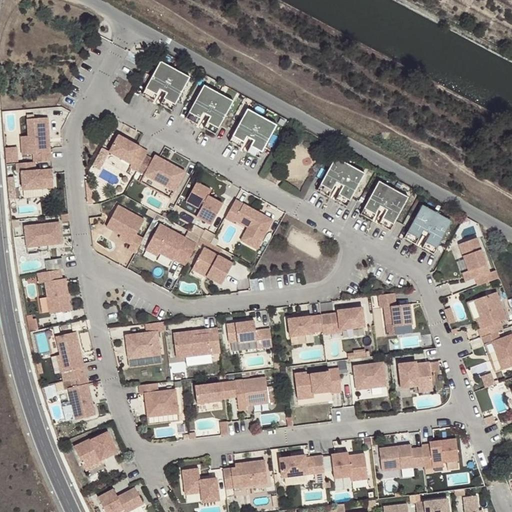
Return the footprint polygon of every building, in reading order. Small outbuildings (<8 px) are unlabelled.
[(175,104),(190,77),(160,61),(145,88),(157,94),(161,86),(168,90),(163,98),(175,104)] [(233,101),(203,84),(188,112),(200,118),(205,110),(211,113),(207,122),(218,128),(233,101)] [(153,100),(157,94),(145,88),(142,94),(153,100)] [(172,110),(175,104),(163,98),(160,104),(172,110)] [(262,152),(277,125),(247,108),(232,136),(243,142),(248,133),(255,137),(250,146),(262,152)] [(188,112),(185,118),(197,124),(200,118),(188,112)] [(35,161),(51,160),(50,147),(49,142),(47,142),(47,137),(49,137),(47,117),(27,118),(28,135),(29,154),(33,153),(34,161),(35,161)] [(207,122),(203,128),(215,134),(218,128),(207,122)] [(22,154),(29,154),(28,135),(20,136),(22,154)] [(145,155),(148,151),(138,145),(133,143),(131,145),(128,144),(129,141),(118,135),(109,151),(131,163),(129,166),(130,167),(137,171),(137,170),(145,155)] [(243,142),(232,136),(229,142),(240,148),(243,142)] [(18,160),(17,146),(6,146),(7,161),(18,160)] [(258,158),(262,152),(250,146),(247,152),(258,158)] [(99,169),(109,151),(101,147),(91,164),(99,169)] [(174,190),(185,171),(171,164),(170,167),(165,164),(166,161),(159,157),(155,155),(152,159),(145,155),(137,170),(174,190)] [(349,200),(364,172),(335,156),(320,184),(331,190),(336,182),(342,185),(338,194),(349,200)] [(52,168),(36,170),(35,161),(34,161),(16,163),(17,172),(21,171),(23,189),(43,188),(42,180),(52,179),(52,174),(52,168)] [(48,187),(53,187),(52,179),(42,180),(43,188),(48,187)] [(393,224),(408,196),(378,180),(363,208),(375,214),(379,205),(386,209),(381,217),(393,224)] [(211,224),(223,203),(208,195),(209,193),(204,190),(206,186),(196,181),(186,201),(200,208),(197,215),(196,216),(211,224)] [(328,196),(331,190),(320,184),(316,189),(328,196)] [(334,199),(346,206),(349,200),(338,194),(334,199)] [(260,212),(235,199),(225,217),(234,222),(235,220),(238,213),(251,220),(247,227),(240,239),(257,248),(273,219),(263,214),(261,217),(258,215),(260,212)] [(135,252),(143,238),(136,234),(144,219),(118,204),(106,226),(120,234),(132,240),(130,243),(128,248),(135,252)] [(436,247),(451,220),(421,204),(407,231),(418,238),(423,229),(429,233),(425,241),(436,247)] [(371,220),(375,214),(363,208),(360,213),(371,220)] [(238,213),(235,220),(247,227),(251,220),(238,213)] [(390,230),(393,224),(381,217),(378,223),(390,230)] [(62,242),(59,221),(25,225),(27,246),(48,244),(62,242)] [(185,265),(197,243),(159,223),(147,246),(159,252),(172,260),(173,258),(185,265)] [(415,243),(418,238),(407,231),(403,237),(415,243)] [(130,243),(132,240),(120,234),(119,237),(130,243)] [(474,276),(477,285),(499,277),(495,269),(488,272),(476,237),(458,243),(468,270),(472,269),(474,276)] [(433,253),(436,247),(425,241),(421,247),(433,253)] [(157,256),(159,252),(147,246),(145,249),(157,256)] [(203,246),(193,265),(208,273),(206,275),(206,276),(221,284),(233,263),(203,246)] [(45,260),(47,271),(60,268),(63,268),(62,257),(45,260)] [(193,265),(192,268),(206,276),(206,275),(208,273),(193,265)] [(62,278),(60,268),(47,271),(37,272),(39,283),(44,282),(49,313),(70,309),(68,299),(65,300),(64,294),(68,293),(66,281),(65,277),(62,278)] [(465,280),(474,276),(472,269),(468,270),(462,272),(465,280)] [(496,291),(473,299),(480,316),(483,326),(480,327),(477,328),(481,336),(482,336),(497,330),(502,328),(500,321),(506,318),(496,291)] [(395,305),(394,292),(378,294),(380,307),(383,307),(385,323),(393,322),(393,326),(411,323),(410,310),(406,311),(405,303),(395,305)] [(337,312),(320,314),(322,330),(323,333),(340,331),(340,328),(364,325),(362,307),(347,308),(348,311),(344,311),(343,309),(337,309),(337,312)] [(322,330),(320,314),(288,318),(290,336),(313,333),(313,331),(322,330)] [(157,331),(165,330),(164,321),(145,323),(146,332),(125,334),(126,345),(128,344),(129,348),(127,348),(128,358),(160,354),(157,331)] [(263,347),(272,345),(269,328),(255,330),(254,322),(249,323),(249,321),(226,323),(229,341),(237,340),(238,342),(256,340),(262,339),(263,347)] [(220,352),(217,327),(207,328),(207,333),(194,334),(193,330),(173,332),(176,357),(186,356),(210,353),(220,352)] [(497,330),(482,336),(485,344),(492,341),(501,368),(511,364),(511,333),(499,338),(497,330)] [(70,378),(86,375),(83,363),(75,331),(55,336),(60,354),(64,371),(61,371),(63,380),(70,378)] [(38,335),(41,353),(51,352),(49,333),(38,335)] [(315,341),(315,334),(296,335),(297,342),(315,341)] [(212,362),(210,353),(186,356),(187,365),(212,362)] [(415,361),(398,363),(401,387),(418,385),(418,388),(432,386),(429,361),(426,361),(420,362),(421,365),(416,366),(415,363),(415,361)] [(383,362),(353,365),(356,389),(386,385),(383,362)] [(341,391),(338,367),(328,368),(328,371),(307,374),(306,371),(294,373),(297,398),(309,397),(309,393),(313,392),(331,390),(331,392),(341,391)] [(483,375),(487,386),(494,383),(490,372),(483,375)] [(88,384),(86,375),(70,378),(72,386),(68,387),(75,419),(95,414),(92,404),(90,405),(89,399),(91,398),(88,384)] [(269,402),(265,376),(234,380),(237,396),(238,410),(247,409),(246,405),(269,402)] [(237,396),(234,380),(194,385),(197,403),(221,400),(221,398),(220,390),(227,390),(228,397),(237,396)] [(157,382),(139,384),(140,393),(144,393),(149,392),(150,398),(145,399),(148,416),(178,412),(175,389),(158,390),(157,382)] [(483,418),(485,424),(495,420),(492,414),(483,418)] [(116,452),(107,431),(91,439),(90,438),(73,446),(82,464),(98,456),(100,460),(100,459),(116,452)] [(429,443),(421,444),(421,446),(424,465),(424,467),(432,466),(432,462),(442,461),(458,459),(456,438),(447,439),(447,441),(441,442),(441,440),(434,441),(429,441),(429,443)] [(424,465),(421,446),(411,447),(410,444),(379,448),(382,470),(424,465)] [(335,453),(331,453),(333,477),(350,476),(351,480),(359,479),(359,475),(367,474),(364,453),(352,454),(352,457),(348,457),(348,455),(348,451),(335,453)] [(305,454),(279,457),(282,477),(307,473),(307,470),(314,469),(314,472),(324,471),(322,455),(309,456),(305,457),(305,454)] [(98,456),(82,464),(84,468),(100,460),(98,456)] [(235,467),(223,468),(225,488),(233,487),(234,487),(232,477),(239,476),(240,486),(253,484),(267,483),(264,459),(241,462),(241,466),(235,467)] [(204,501),(221,499),(219,477),(202,479),(202,475),(199,475),(198,467),(184,469),(187,493),(203,491),(204,500),(204,501)] [(232,477),(234,487),(240,486),(239,476),(232,477)] [(133,492),(131,488),(117,495),(113,488),(97,496),(105,511),(115,511),(123,508),(125,511),(143,503),(136,490),(133,492)] [(477,493),(463,495),(465,511),(482,511),(482,508),(479,508),(477,493)] [(449,511),(448,497),(416,501),(417,511),(449,511)] [(408,511),(407,502),(384,505),(384,511),(408,511)] [(336,504),(337,511),(345,511),(345,503),(336,504)]
